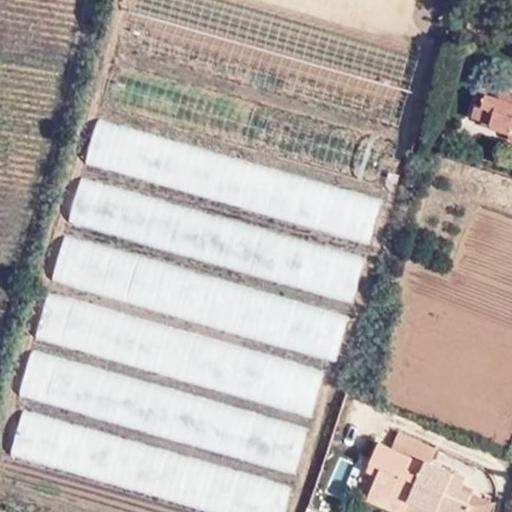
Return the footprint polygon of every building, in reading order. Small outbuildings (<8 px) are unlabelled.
[(397,127),(418,49),(341,28),(330,65),(384,80),(372,121),(397,127)] [(100,110),(388,183),(400,138),(111,65),(100,110)] [(511,106),(508,105),(507,111),(491,106),(494,97),(476,92),(466,123),(482,129),(479,139),(500,144),(503,135),(511,137),(511,106)] [(440,133),(423,127),(417,149),(435,154),(440,133)] [(348,313),(62,237),(50,283),(335,359),(348,313)] [(311,413),(324,368),(46,295),(34,340),(311,413)] [(118,423),(131,378),(30,349),(17,394),(118,423)] [(219,511),(282,511),(291,484),(14,410),(2,454),(219,511)] [(379,507),(391,511),(397,511),(403,499),(419,461),(425,448),(403,439),(400,438),(395,452),(376,444),(362,479),(371,483),(367,492),(383,498),(379,507)] [(458,488),(461,479),(424,463),(419,461),(403,499),(434,511),(467,511),(471,505),(465,503),(469,492),(458,488)] [(364,501),(379,507),(383,498),(367,492),(364,501)] [(467,511),(487,511),(492,501),(469,492),(465,503),(471,505),(467,511)] [(434,511),(403,499),(397,511),(434,511)]
